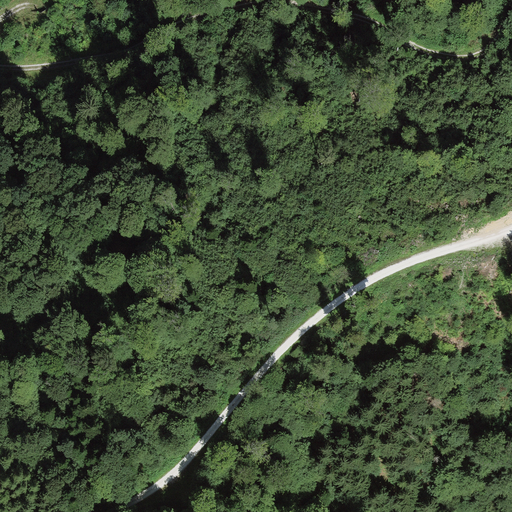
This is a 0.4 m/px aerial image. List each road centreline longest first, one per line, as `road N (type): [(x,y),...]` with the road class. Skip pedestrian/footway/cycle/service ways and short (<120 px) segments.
road 1 (track): [(0,68),(119,54),(248,4),(290,2),(373,21),(417,47),(456,57),(479,54),(511,20)]
road 2 (track): [(114,511),(180,468),(279,351),(330,306),(401,265),(511,227)]
